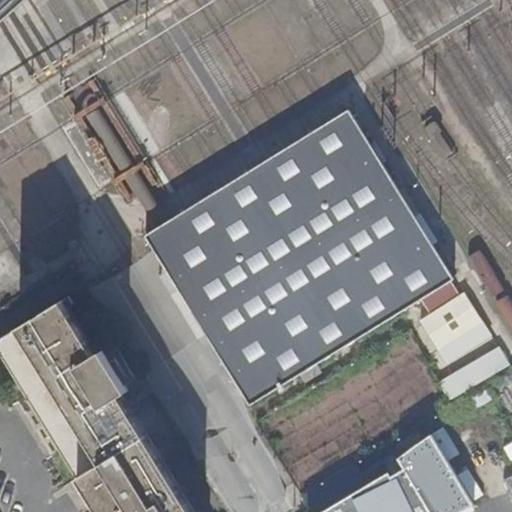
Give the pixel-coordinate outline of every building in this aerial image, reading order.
[(455,278),(350,109),(334,120),(313,132),(291,146),(269,159),(249,172),(228,185),(205,199),(185,212),(163,225),(147,235),(252,404),(455,278)] [(101,360),(69,306),(24,333),(105,467),(82,480),(102,511),(101,511),(195,511),(129,404),(137,398),(109,355),(101,360)] [(464,347),(477,346),(476,320),(463,321),(464,347)] [(438,376),(446,392),(505,365),(498,349),(438,376)] [(491,402),(486,393),(471,402),(476,411),(491,402)] [(455,511),(416,448),(398,459),(402,470),(389,476),(386,472),(309,511),(455,511)]
